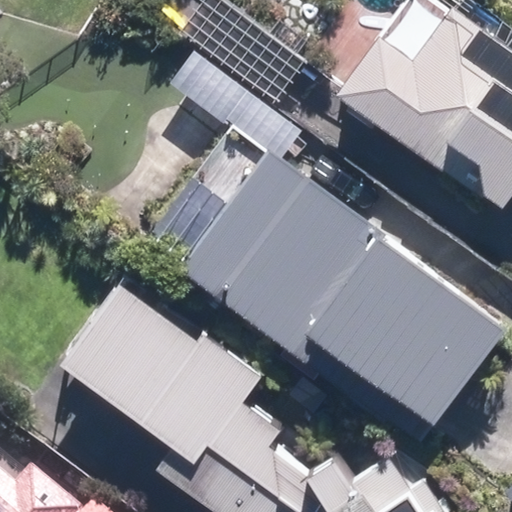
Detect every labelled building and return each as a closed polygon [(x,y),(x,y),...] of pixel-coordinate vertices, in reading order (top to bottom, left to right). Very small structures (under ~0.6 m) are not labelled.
[(237,0),(209,0),(192,23),(286,91),(313,55),(237,0)] [(511,190),(511,54),(446,6),(407,61),(376,38),(335,94),(496,212),(511,190)] [(297,111),(203,43),(180,73),(275,143),(285,131),(297,111)] [(511,324),(511,304),(285,131),(275,143),(192,251),(429,432),(511,324)] [(443,511),(421,477),(404,489),(387,462),(346,488),(326,456),(302,472),(280,457),(275,429),(240,403),(258,378),(201,337),(196,344),(111,284),(52,366),(166,449),(152,468),(213,511),(288,511),(297,500),(304,511),(443,511)] [(0,511),(92,511),(89,510),(87,511),(75,511),(28,473),(14,491),(0,479),(0,511)]
